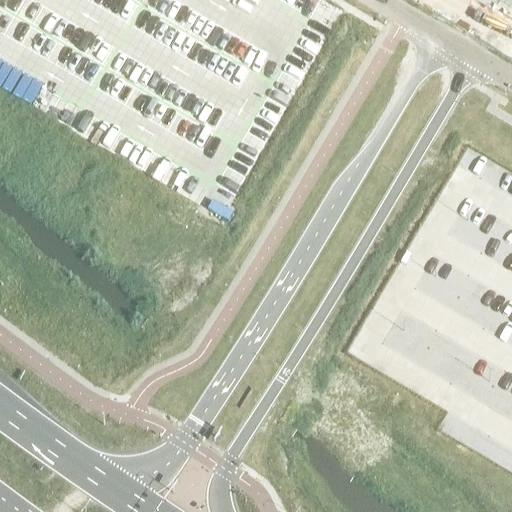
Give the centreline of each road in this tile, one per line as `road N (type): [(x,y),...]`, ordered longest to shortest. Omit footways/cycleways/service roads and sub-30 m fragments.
road 1 (tertiary): [(439,40),(184,441),(139,472),(98,478)]
road 2 (tertiary): [(223,511),(228,468),(475,61)]
road 3 (trunk): [(98,478),(0,401)]
